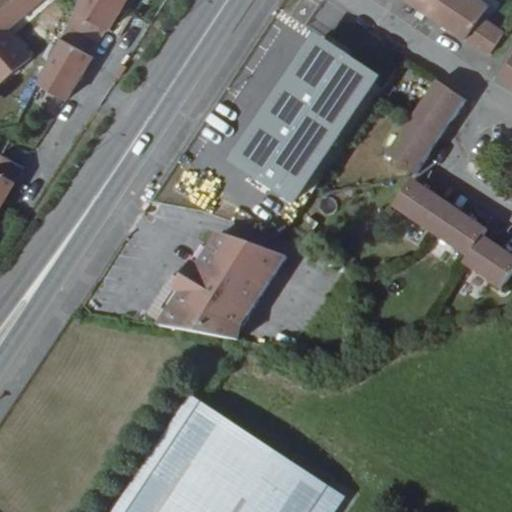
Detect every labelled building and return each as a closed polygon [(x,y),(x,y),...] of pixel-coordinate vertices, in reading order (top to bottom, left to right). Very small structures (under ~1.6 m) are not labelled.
[(0,0),(0,77),(4,83),(34,57),(9,29),(41,0),(0,0)] [(92,0),(42,97),(72,113),(98,70),(95,68),(110,41),(114,43),(138,0),(92,0)] [(489,15),(465,0),(389,0),(406,11),(412,3),(446,25),(441,34),(466,50),(481,26),(489,15)] [(466,50),(489,66),(504,42),(481,26),(466,50)] [(378,78),(309,31),(222,159),(291,206),(378,78)] [(449,129),(453,131),(467,111),(438,92),(389,167),(400,174),(418,186),(425,174),(432,164),(428,162),(449,129)] [(0,177),(0,225),(28,181),(5,169),(0,177)] [(396,219),(400,221),(419,194),(414,191),(396,219)] [(435,204),(419,194),(400,221),(471,268),(483,250),(489,241),(469,227),(466,231),(433,209),(435,204)] [(498,261),(483,250),(471,268),(467,275),(504,299),(511,287),(511,264),(502,257),(498,261)] [(200,347),(254,357),(272,267),(223,256),(214,291),(206,323),(200,347)] [(272,267),(254,357),(264,359),(292,271),(272,267)] [(199,321),(206,323),(214,291),(207,289),(199,321)] [(221,434),(205,423),(198,434),(173,473),(147,511),(323,511),(329,503),(221,434)]
